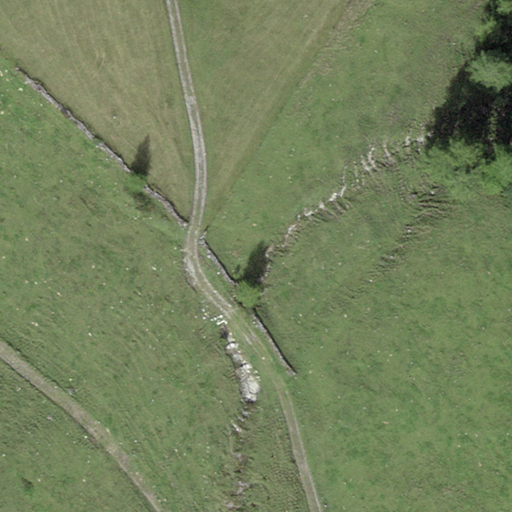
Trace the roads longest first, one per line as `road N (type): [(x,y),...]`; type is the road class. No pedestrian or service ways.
road 1 (track): [(314,511),(283,390),(264,353),(199,279),(188,242),(204,161),(170,0)]
road 2 (track): [(0,346),(111,445),(162,511)]
